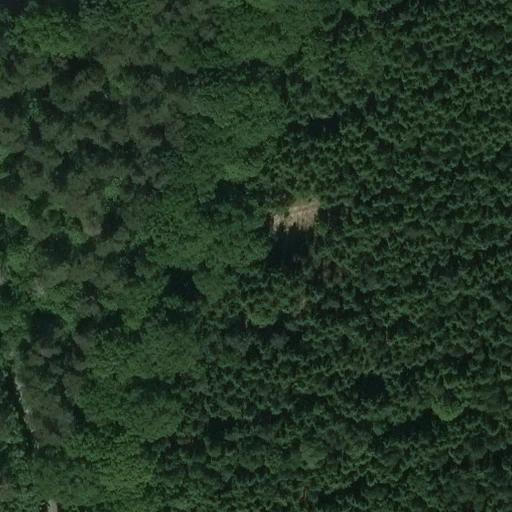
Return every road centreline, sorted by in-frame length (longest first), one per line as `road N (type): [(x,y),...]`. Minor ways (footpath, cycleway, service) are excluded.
road 1 (track): [(57,502),(101,443),(286,0)]
road 2 (unclassified): [(57,511),(0,338)]
